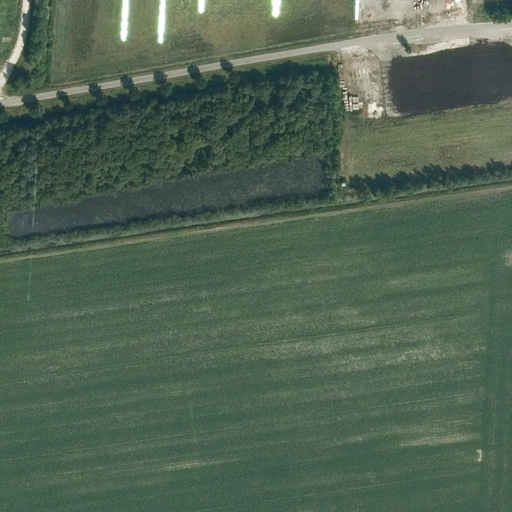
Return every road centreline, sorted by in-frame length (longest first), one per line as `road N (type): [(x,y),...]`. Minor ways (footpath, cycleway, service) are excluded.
road 1 (unclassified): [(0,103),(511,24)]
road 2 (track): [(354,43),(376,78),(403,90),(447,89),(485,79),(506,58),(511,34)]
